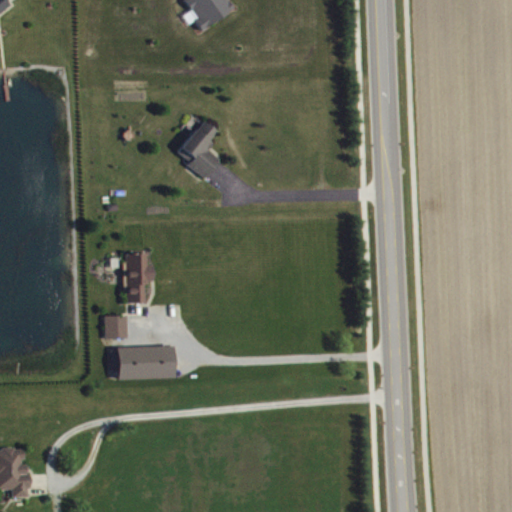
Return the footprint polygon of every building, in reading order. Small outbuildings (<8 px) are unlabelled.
[(0,0),(0,20),(10,13),(0,0)] [(194,0),(183,8),(203,37),(234,16),(225,2),(227,0),(194,0)] [(205,184),(219,166),(205,156),(218,139),(202,127),(176,162),(205,184)] [(126,261),(127,310),(146,310),(146,289),(154,288),(153,272),(148,272),(148,261),(126,261)] [(128,346),(127,323),(105,324),(106,347),(128,346)] [(173,386),(173,354),(112,355),(112,386),(173,386)] [(0,456),(0,497),(12,497),(12,505),(29,504),(28,479),(24,479),(24,455),(0,456)]
